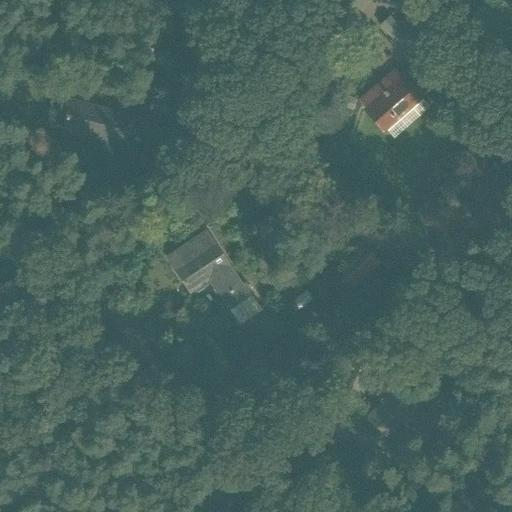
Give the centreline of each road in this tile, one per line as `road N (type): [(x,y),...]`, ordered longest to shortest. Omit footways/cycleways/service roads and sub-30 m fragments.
road 1 (track): [(330,511),(0,202)]
road 2 (unclassified): [(85,280),(361,0)]
road 3 (track): [(277,462),(322,439),(358,440),(399,462),(428,511)]
